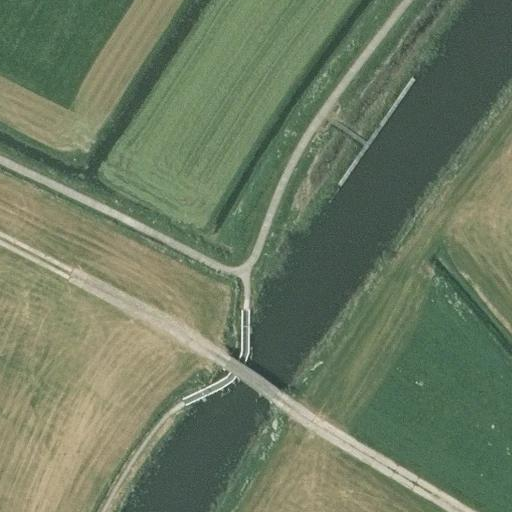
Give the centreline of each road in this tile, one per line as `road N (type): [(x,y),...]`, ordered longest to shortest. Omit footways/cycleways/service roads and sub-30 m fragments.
road 1 (track): [(226,369),(454,511)]
road 2 (track): [(226,369),(139,312),(0,241)]
